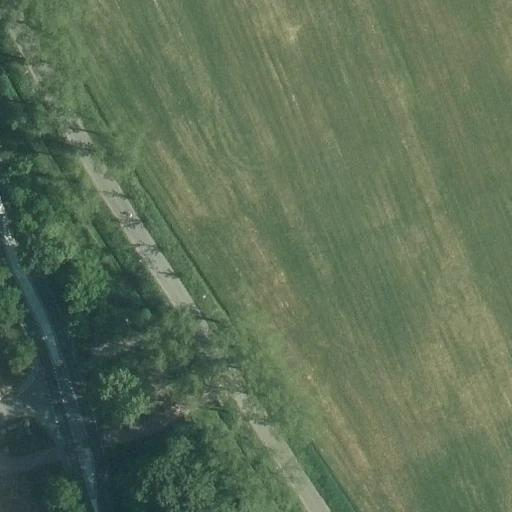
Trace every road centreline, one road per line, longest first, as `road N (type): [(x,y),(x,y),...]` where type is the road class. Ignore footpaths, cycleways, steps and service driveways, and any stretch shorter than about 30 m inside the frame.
road 1 (unclassified): [(317,511),(71,124),(5,0)]
road 2 (tertiary): [(74,377),(0,189)]
road 3 (tertiary): [(102,511),(98,463),(74,377)]
road 4 (tertiary): [(0,261),(52,387)]
road 5 (tertiary): [(52,387),(87,511)]
